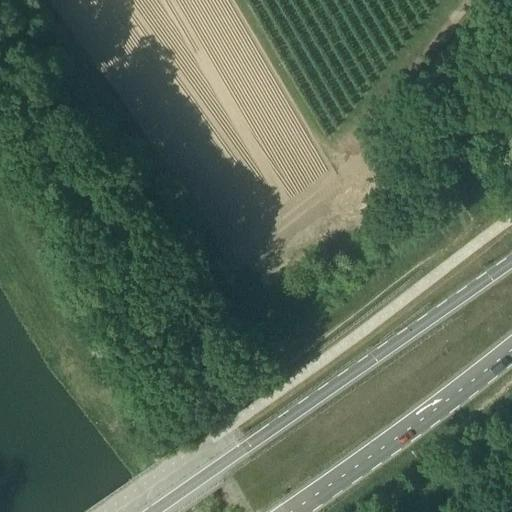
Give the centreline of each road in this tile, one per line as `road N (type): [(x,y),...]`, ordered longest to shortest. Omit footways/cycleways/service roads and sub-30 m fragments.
road 1 (primary): [(511,258),(156,511)]
road 2 (unclassified): [(191,511),(0,172)]
road 3 (primary): [(291,511),(511,349)]
road 4 (track): [(489,0),(351,166)]
